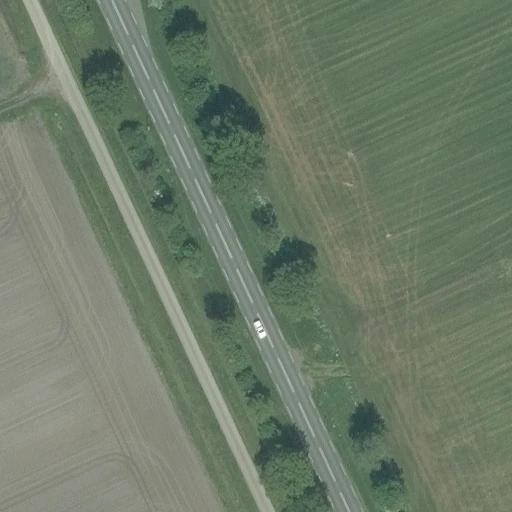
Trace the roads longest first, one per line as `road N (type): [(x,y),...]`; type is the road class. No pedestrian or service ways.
road 1 (primary): [(347,511),(108,0)]
road 2 (unclassified): [(266,511),(28,0)]
